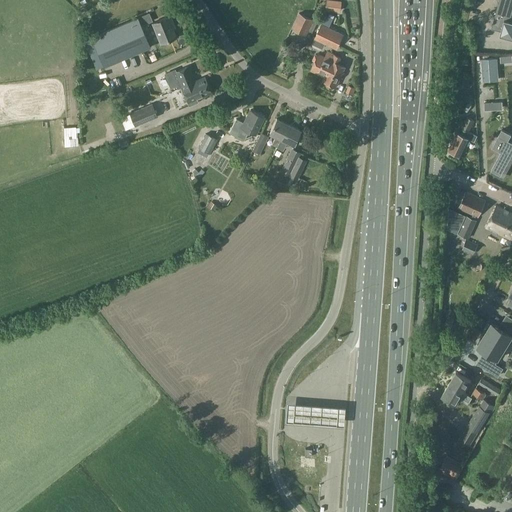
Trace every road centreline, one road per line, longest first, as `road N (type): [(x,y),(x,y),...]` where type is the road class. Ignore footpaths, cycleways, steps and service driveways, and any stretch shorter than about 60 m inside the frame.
road 1 (primary): [(380,0),(380,116),(353,511)]
road 2 (primary): [(385,511),(412,0)]
road 3 (unclassified): [(299,511),(273,453),(277,391),(337,300),(363,130)]
road 4 (unclassified): [(429,162),(416,378)]
road 5 (unclassified): [(363,130),(254,75),(197,0)]
road 6 (residential): [(416,378),(439,373),(511,255)]
road 7 (unclassified): [(416,378),(405,511)]
road 8 (unclassified): [(363,130),(362,0)]
